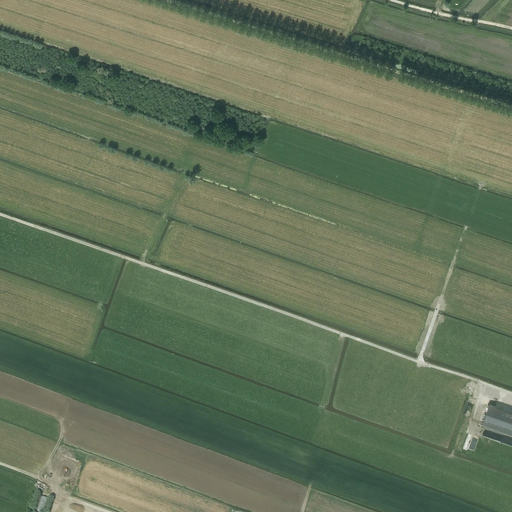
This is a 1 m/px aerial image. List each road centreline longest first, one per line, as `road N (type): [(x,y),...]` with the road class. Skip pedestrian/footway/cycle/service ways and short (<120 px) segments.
road 1 (track): [(474,417),(484,384),(0,215)]
road 2 (track): [(511,107),(163,0)]
road 3 (track): [(511,27),(387,0)]
road 4 (track): [(106,511),(0,463)]
